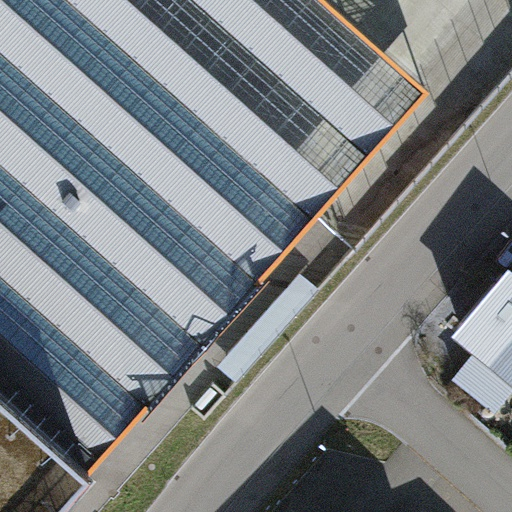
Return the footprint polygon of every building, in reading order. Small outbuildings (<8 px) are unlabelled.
[(316,214),(76,0),(0,0),(0,511),(48,511),(147,402),(151,405),(263,280),(259,277),(316,214)] [(76,0),(316,214),(430,88),(331,0),(76,0)] [(318,289),(300,273),(218,365),(236,381),(318,289)] [(511,333),(511,281),(502,273),(459,324),(495,354),(511,333)] [(511,333),(495,354),(511,368),(511,333)]
